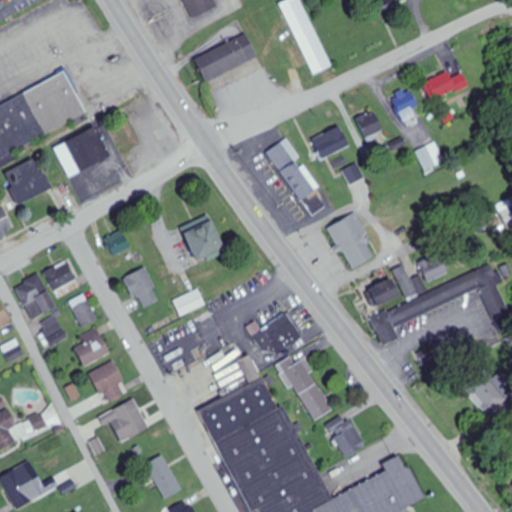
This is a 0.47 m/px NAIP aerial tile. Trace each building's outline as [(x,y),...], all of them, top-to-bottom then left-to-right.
[(184,0),(194,18),(220,4),(217,0),(184,0)] [(287,0),(279,4),(314,74),(334,64),(302,0),(287,0)] [(369,0),(375,13),(399,3),(398,0),(369,0)] [(196,58),(207,80),(260,54),(249,32),(196,58)] [(469,84),(459,67),(424,86),(434,104),(469,84)] [(0,105),(0,167),(16,159),(12,151),(87,112),(65,71),(0,105)] [(400,122),(420,118),(415,91),(395,95),(400,122)] [(358,121),(368,143),(385,136),(376,114),(358,121)] [(57,147),(84,200),(120,182),(116,172),(128,166),(110,129),(100,134),(97,127),(57,147)] [(324,161),(351,146),(340,127),(313,141),(324,161)] [(268,153),(315,216),(326,208),(316,194),(323,189),(287,139),(268,153)] [(416,152),(426,172),(446,163),(436,143),(416,152)] [(19,206),(53,191),(39,159),(5,174),(19,206)] [(365,178),(357,164),(343,172),(351,186),(365,178)] [(431,199),(427,190),(385,207),(389,216),(431,199)] [(0,206),(0,237),(15,229),(2,206),(0,206)] [(511,226),(511,207),(500,213),(507,229),(511,226)] [(328,228),(337,243),(334,245),(338,253),(344,249),(356,270),(382,254),(356,211),(328,228)] [(181,227),(199,261),(227,245),(209,212),(181,227)] [(106,239),(115,257),(132,249),(123,231),(106,239)] [(450,274),(442,257),(421,267),(429,284),(450,274)] [(58,299),(80,288),(67,261),(45,272),(58,299)] [(374,319),(386,345),(402,338),(397,327),(478,289),(490,315),(508,307),(488,265),(374,319)] [(408,301),(419,295),(405,266),(393,272),(408,301)] [(162,301),(146,268),(126,279),(142,311),(162,301)] [(17,286),(31,321),(56,310),(42,276),(17,286)] [(402,298),(394,280),(370,290),(379,309),(402,298)] [(174,301),(181,318),(207,307),(199,290),(174,301)] [(83,328),(98,321),(85,295),(70,303),(83,328)] [(0,312),(0,327),(8,327),(8,312),(0,312)] [(247,328),(262,351),(277,353),(303,336),(287,312),(262,328),(257,321),(247,328)] [(69,338),(54,316),(38,326),(53,349),(69,338)] [(86,369),(112,353),(97,329),(82,338),(85,344),(75,350),(86,369)] [(3,350),(10,361),(23,353),(16,341),(3,350)] [(415,354),(423,366),(433,360),(426,347),(415,354)] [(279,362),(315,422),(337,408),(307,358),(297,364),(291,355),(279,362)] [(199,411),(249,511),(255,511),(258,511),(409,511),(407,507),(426,497),(403,453),(383,463),(387,472),(332,500),(285,407),(279,410),(251,356),(241,361),(252,384),(199,411)] [(92,373),(103,403),(127,394),(116,364),(92,373)] [(464,393),(491,418),(507,402),(481,376),(464,393)] [(0,399),(0,451),(49,428),(45,420),(50,418),(54,425),(59,423),(53,409),(17,426),(3,398),(0,399)] [(150,429),(134,400),(113,412),(129,441),(150,429)] [(366,446),(345,414),(325,427),(347,459),(366,446)] [(146,466),(166,501),(183,491),(163,456),(146,466)] [(33,502),(18,470),(1,478),(16,510),(33,502)] [(195,511),(189,500),(168,511),(167,511),(195,511)]
